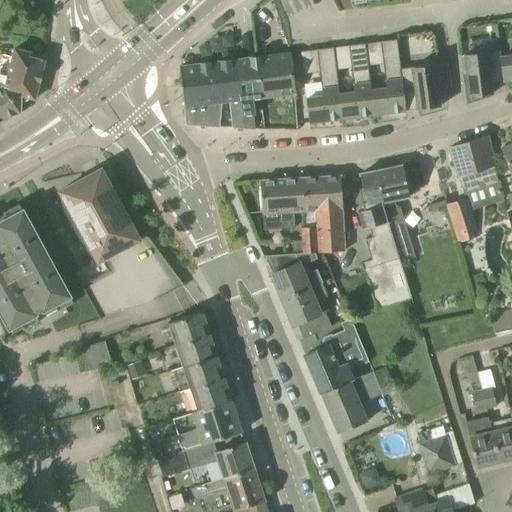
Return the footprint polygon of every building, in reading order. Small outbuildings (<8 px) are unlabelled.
[(406,111),(403,90),(401,69),(397,40),(381,42),(386,89),(371,91),(374,115),(406,111)] [(342,119),(374,115),(371,91),(365,44),(349,46),(354,93),(339,95),(342,119)] [(309,123),(342,119),(339,95),(333,48),(317,50),(323,97),(306,99),(309,123)] [(22,92),(22,103),(24,103),(31,99),(35,100),(45,61),(42,60),(43,56),(15,49),(13,58),(2,55),(0,61),(0,85),(4,87),(22,92)] [(500,58),(499,51),(465,55),(470,97),(493,94),(488,61),(500,59),(500,58)] [(266,98),(295,94),(297,94),(292,53),(256,57),(260,98),(261,98),(262,103),(267,102),(266,98)] [(511,56),(500,58),(500,59),(503,82),(511,80),(511,56)] [(254,99),(260,98),(256,57),(236,60),(243,129),(255,130),(254,114),(256,114),(254,99)] [(233,128),(243,129),(236,60),(180,67),(186,125),(219,127),(221,103),(230,102),(233,128)] [(415,88),(418,110),(440,107),(435,65),(401,69),(403,90),(415,88)] [(0,123),(21,114),(22,103),(22,92),(4,87),(0,85),(0,123)] [(492,155),(487,137),(487,136),(450,148),(459,176),(464,193),(498,182),(492,155)] [(511,143),(502,147),(511,174),(511,176),(509,177),(511,185),(511,193),(507,195),(511,208),(511,143)] [(394,200),(409,197),(403,165),(372,172),(400,263),(415,258),(400,209),(394,205),(394,200)] [(400,263),(372,172),(360,174),(363,188),(360,189),(364,210),(358,212),(362,229),(372,226),(374,237),(365,239),(372,261),(362,264),(376,310),(411,299),(400,263)] [(140,239),(136,231),(106,176),(89,185),(85,178),(60,191),(98,263),(102,261),(108,272),(83,286),(82,285),(81,285),(100,321),(156,302),(185,286),(145,233),(144,234),(146,236),(140,239)] [(292,254),(313,253),(344,251),(342,208),(343,208),(341,176),(302,178),(304,210),(305,210),(306,227),(301,228),(302,241),(292,241),(292,254)] [(294,211),(304,210),(302,178),(260,181),(262,213),(280,212),(281,229),(295,228),(294,211)] [(467,199),(447,205),(459,242),(478,236),(467,199)] [(74,303),(23,211),(20,204),(4,213),(5,215),(0,217),(0,310),(13,334),(23,328),(24,330),(40,322),(36,314),(44,310),(47,316),(57,310),(58,312),(74,303)] [(273,274),(271,275),(277,289),(278,291),(281,299),(322,282),(317,271),(305,276),(300,265),(315,259),(313,253),(292,254),(266,256),(267,258),(269,257),(270,262),(268,263),(273,274)] [(286,310),(286,312),(287,311),(293,326),(297,324),(304,339),(332,327),(325,312),(329,311),(323,298),(327,297),(321,284),(322,283),(322,282),(281,299),(286,310)] [(511,308),(498,309),(499,330),(511,329),(511,308)] [(176,345),(210,334),(203,312),(169,323),(176,345)] [(327,347),(305,356),(321,393),(355,379),(349,366),(355,363),(360,366),(368,363),(353,327),(332,336),(331,335),(323,338),(327,347)] [(183,366),(217,356),(210,334),(176,345),(183,366)] [(108,366),(107,362),(101,343),(85,348),(86,373),(108,366)] [(183,366),(190,389),(224,377),(217,356),(183,366)] [(141,361),(127,365),(132,379),(146,375),(141,361)] [(338,432),(338,434),(368,421),(361,404),(382,394),(383,396),(396,390),(386,367),(373,372),(355,379),(321,393),(322,395),(323,395),(338,432)] [(492,388),(494,387),(490,370),(478,373),(480,381),(487,408),(496,406),(492,388)] [(190,389),(181,392),(188,413),(231,399),(224,377),(190,389)] [(487,408),(480,381),(470,384),(477,411),(487,408)] [(212,441),(242,432),(241,430),(232,402),(231,399),(188,413),(188,414),(173,419),(183,451),(212,441)] [(490,424),(492,424),(490,417),(478,420),(481,435),(470,438),(476,467),(499,462),(490,424)] [(511,458),(511,425),(510,419),(492,424),(490,424),(499,462),(511,458)] [(428,473),(453,465),(444,437),(431,441),(428,431),(416,435),(420,445),(419,445),(428,473)] [(224,479),(254,469),(245,442),(241,432),(242,432),(212,441),(183,451),(188,469),(217,460),(223,478),(224,479)] [(265,502),(257,478),(254,469),(224,479),(223,478),(204,484),(207,493),(226,487),(232,504),(234,511),(235,511),(264,502),(265,502)] [(451,511),(451,508),(463,504),(457,488),(435,496),(432,489),(422,492),(422,490),(394,500),(398,511),(405,511),(410,510),(411,511),(451,511)] [(267,511),(264,502),(235,511),(234,511),(229,511),(267,511)]
